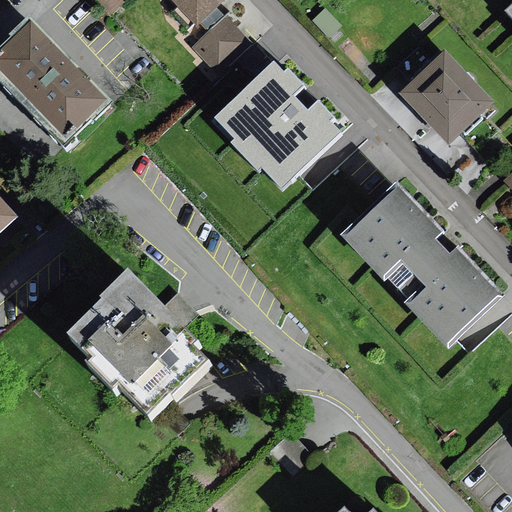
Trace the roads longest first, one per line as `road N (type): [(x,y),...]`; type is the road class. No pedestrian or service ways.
road 1 (residential): [(448,511),(324,381),(118,207),(0,301)]
road 2 (residential): [(511,264),(263,0)]
